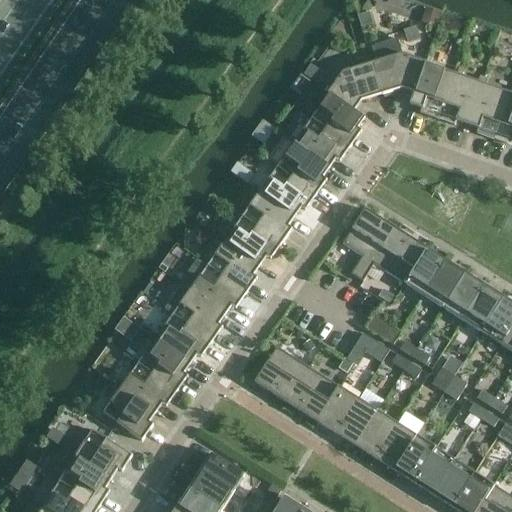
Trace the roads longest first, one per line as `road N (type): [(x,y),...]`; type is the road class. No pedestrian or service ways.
road 1 (residential): [(216,386),(387,136),(511,179)]
road 2 (residential): [(417,511),(216,386)]
road 3 (trunk): [(0,140),(96,0)]
road 4 (residential): [(134,511),(216,386)]
